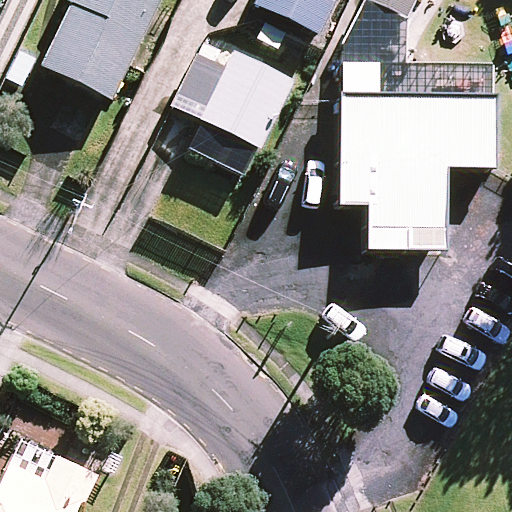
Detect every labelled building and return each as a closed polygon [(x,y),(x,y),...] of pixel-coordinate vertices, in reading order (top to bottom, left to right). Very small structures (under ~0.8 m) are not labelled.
[(156,0),(64,0),(33,68),(108,103),(156,0)] [(332,0),(254,0),(250,8),(316,38),(332,0)] [(226,56),(220,69),(195,57),(170,109),(254,151),(286,85),(226,56)] [(348,62),(347,94),(498,97),(499,65),(348,62)] [(347,94),(343,94),(343,110),(341,207),(372,208),(371,253),(448,255),(450,171),(499,172),(501,97),(498,97),(347,94)] [(68,429),(14,405),(3,429),(57,453),(68,429)] [(72,511),(89,479),(15,443),(0,475),(0,511),(72,511)]
